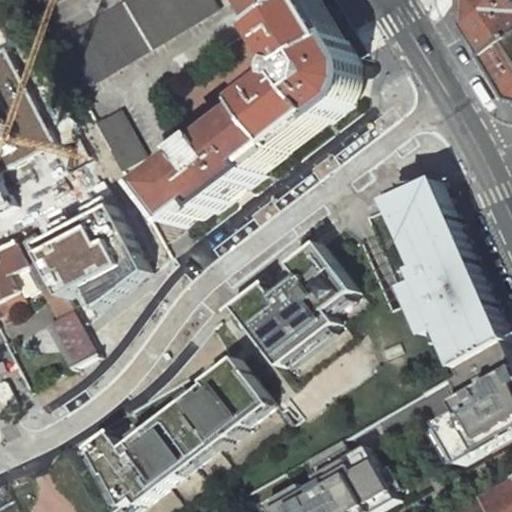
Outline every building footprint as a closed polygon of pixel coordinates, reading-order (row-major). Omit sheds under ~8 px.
[(31,0),(39,13),(60,0),(31,0)] [(215,0),(135,0),(58,47),(83,92),(221,9),(215,0)] [(261,0),(276,25),(271,28),(295,68),(296,68),(294,80),(293,80),(256,108),(260,113),(159,190),(189,230),(215,210),(220,215),(270,176),(266,171),(332,121),(334,125),(358,106),(360,98),(370,99),(374,77),(364,76),(366,67),(350,41),(346,43),(319,0),(261,0)] [(511,0),(471,0),(471,28),(491,62),(511,49),(511,0)] [(511,49),(491,62),(511,96),(511,49)] [(0,220),(23,209),(5,175),(61,146),(11,50),(0,56),(0,220)] [(124,112),(100,125),(113,150),(126,171),(149,158),(124,112)] [(468,373),(511,348),(511,329),(504,311),(500,312),(498,307),(501,306),(485,269),(482,271),(479,265),(482,263),(466,226),(463,228),(461,223),(464,221),(448,186),(412,189),(414,193),(415,196),(417,200),(400,207),(429,272),(424,274),(429,286),(416,292),(420,301),(438,340),(451,334),(468,373)] [(415,196),(414,193),(397,201),(400,207),(417,200),(415,196)] [(155,274),(122,209),(45,247),(81,313),(88,327),(155,274)] [(69,292),(47,251),(45,247),(39,236),(24,243),(0,256),(0,302),(8,316),(31,303),(28,299),(45,291),(52,302),(63,322),(81,313),(69,292)] [(326,244),(298,266),(304,273),(249,316),(290,369),(347,325),(337,313),(364,292),(326,244)] [(104,356),(81,313),(51,327),(76,370),(104,356)] [(511,348),(468,373),(473,382),(465,386),(475,404),(469,408),(472,414),(446,428),(469,469),(511,444),(511,348)] [(124,440),(95,462),(122,511),(141,511),(280,407),(244,360),(227,372),(230,375),(204,395),(201,391),(189,401),(191,404),(153,433),(151,429),(139,439),(141,442),(131,450),(124,440)] [(346,442),(310,462),(320,479),(280,502),(284,510),(281,511),(387,511),(404,502),(374,449),(356,459),(346,442)] [(511,511),(511,483),(507,487),(461,511),(511,511)]
